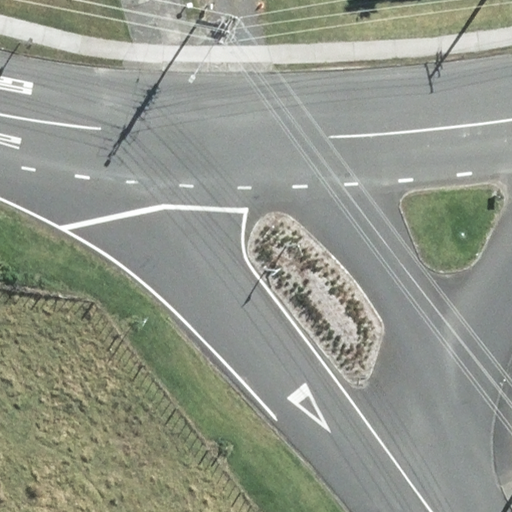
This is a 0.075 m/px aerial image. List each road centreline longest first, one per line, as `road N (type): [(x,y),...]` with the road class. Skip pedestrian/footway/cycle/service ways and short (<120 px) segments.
road 1 (residential): [(394,511),(159,213),(140,140)]
road 2 (primary): [(140,140),(320,146),(511,125)]
road 3 (residential): [(462,511),(454,465),(481,325),(511,284)]
road 4 (primary): [(0,119),(140,140)]
